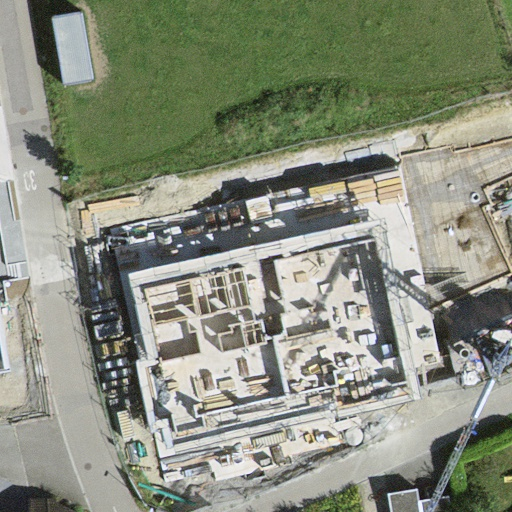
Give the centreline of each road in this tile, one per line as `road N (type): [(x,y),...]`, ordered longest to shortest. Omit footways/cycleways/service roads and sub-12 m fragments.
road 1 (residential): [(7,0),(67,352),(117,511)]
road 2 (residential): [(511,398),(263,511)]
